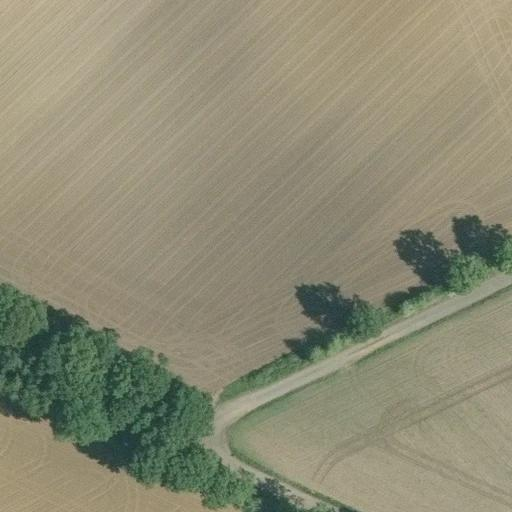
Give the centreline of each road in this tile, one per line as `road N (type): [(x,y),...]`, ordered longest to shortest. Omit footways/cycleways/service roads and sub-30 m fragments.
road 1 (track): [(110,447),(511,252)]
road 2 (track): [(0,379),(110,447),(251,511)]
